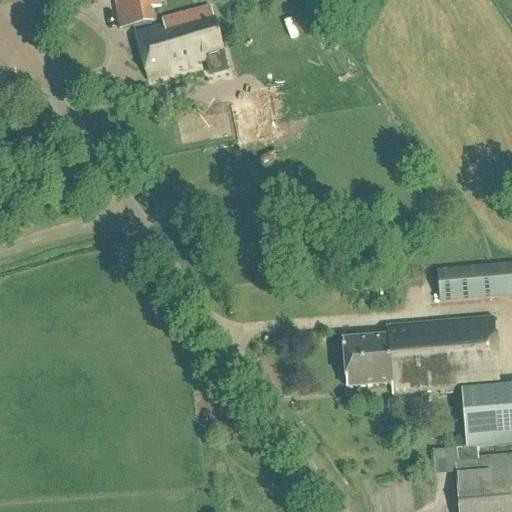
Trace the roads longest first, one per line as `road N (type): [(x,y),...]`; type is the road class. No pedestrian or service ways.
road 1 (residential): [(337,511),(132,210)]
road 2 (residential): [(132,210),(13,34)]
road 3 (residential): [(0,252),(132,210)]
